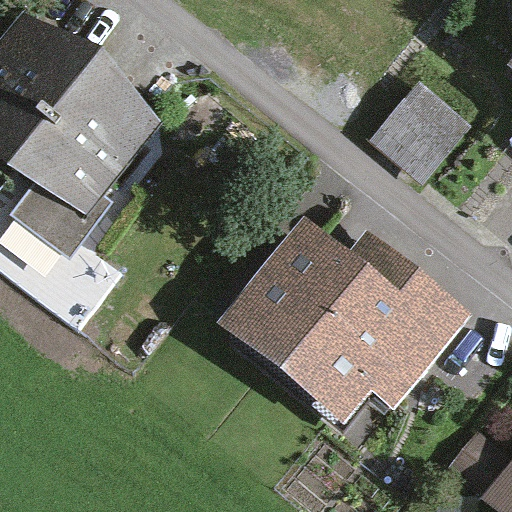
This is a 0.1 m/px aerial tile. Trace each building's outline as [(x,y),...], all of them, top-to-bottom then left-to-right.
[(89,71),(27,20),(0,53),(0,134),(22,153),(89,71)] [(152,122),(89,71),(22,153),(85,204),(152,122)] [(423,92),(374,151),(428,196),(477,137),(423,92)] [(344,262),(308,232),(233,320),(344,413),(374,378),(392,394),(454,320),(361,242),(344,262)] [(511,471),(496,490),(511,504),(511,471)]
